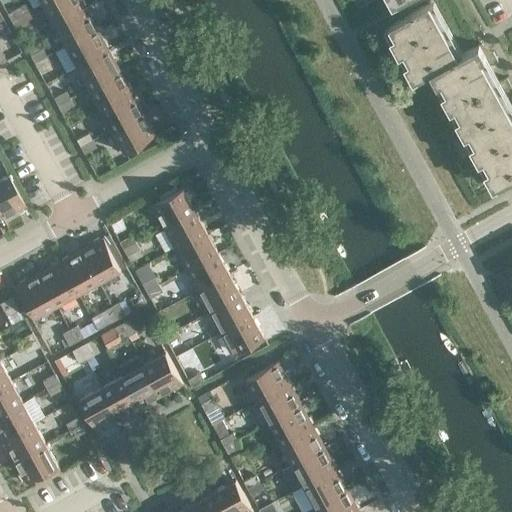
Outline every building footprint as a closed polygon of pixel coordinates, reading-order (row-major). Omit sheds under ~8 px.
[(84,7),(80,0),(47,0),(41,4),(53,25),(84,7)] [(434,1),(429,4),(390,25),(419,79),(431,72),(438,84),(443,81),(500,185),(511,178),(511,104),(504,90),(511,86),(511,85),(507,77),(500,82),(491,65),(498,61),(493,51),(486,56),(479,44),(463,53),(434,1)] [(19,7),(7,13),(10,20),(23,14),(19,7)] [(96,28),(84,7),(53,25),(64,45),(96,28)] [(27,21),(23,14),(10,20),(14,27),(27,21)] [(107,49),(96,28),(64,45),(76,67),(107,49)] [(42,48),(30,55),(34,62),(46,56),(42,48)] [(119,70),(107,49),(76,67),(87,88),(119,70)] [(49,63),(46,56),(34,62),(37,69),(49,63)] [(130,91),(119,70),(87,88),(99,109),(130,91)] [(65,91),(53,97),(57,105),(69,98),(65,91)] [(142,112),(130,91),(99,109),(110,130),(142,112)] [(73,105),(69,98),(57,105),(61,112),(73,105)] [(154,135),(142,112),(110,130),(122,152),(154,135)] [(88,133),(76,139),(80,147),(92,140),(88,133)] [(96,147),(92,140),(80,147),(84,154),(96,147)] [(25,205),(8,174),(0,178),(0,212),(3,217),(25,205)] [(152,205),(164,227),(195,210),(183,188),(152,205)] [(206,231),(195,210),(164,227),(175,248),(206,231)] [(218,252),(206,231),(175,248),(187,269),(218,252)] [(132,235),(120,241),(124,249),(136,242),(132,235)] [(104,238),(82,250),(99,282),(121,270),(104,238)] [(140,249),(136,242),(124,249),(127,256),(140,249)] [(99,282),(82,250),(60,261),(78,293),(99,282)] [(230,273),(218,252),(187,269),(198,290),(230,273)] [(78,293),(60,261),(39,273),(57,304),(78,293)] [(57,304),(39,273),(17,285),(35,316),(57,304)] [(241,294),(230,273),(198,290),(209,311),(241,294)] [(155,277),(143,284),(147,291),(159,284),(155,277)] [(163,291),(159,284),(147,291),(150,298),(163,291)] [(252,315),(241,294),(209,311),(221,332),(252,315)] [(16,303),(13,296),(0,303),(4,310),(16,303)] [(119,302),(112,306),(119,318),(126,314),(119,302)] [(119,318),(112,306),(105,309),(112,322),(119,318)] [(148,319),(144,311),(129,319),(133,327),(148,319)] [(264,337),(252,315),(221,332),(233,354),(264,337)] [(133,327),(129,319),(122,323),(129,335),(136,331),(133,327)] [(173,322),(161,329),(164,336),(177,329),(173,322)] [(129,335),(122,323),(115,327),(122,339),(129,335)] [(77,325),(70,329),(77,341),(84,337),(77,325)] [(77,341),(70,329),(63,333),(70,345),(77,341)] [(181,336),(177,329),(164,336),(168,343),(181,336)] [(36,339),(32,332),(20,339),(24,346),(36,339)] [(40,346),(36,339),(24,346),(28,353),(40,346)] [(93,355),(86,342),(80,346),(86,359),(93,355)] [(86,359),(80,346),(73,350),(79,363),(86,359)] [(183,383),(166,352),(144,364),(161,395),(183,383)] [(0,386),(11,380),(0,359),(0,386)] [(290,383),(278,361),(260,370),(254,373),(246,378),(258,400),(290,383)] [(161,395),(144,364),(123,375),(140,407),(161,395)] [(200,372),(188,379),(192,386),(204,380),(200,372)] [(59,381),(55,374),(43,381),(47,388),(59,381)] [(140,407),(123,375),(102,387),(119,418),(140,407)] [(0,413),(23,401),(11,380),(0,386),(0,413)] [(63,388),(59,381),(47,388),(51,395),(63,388)] [(301,404),(290,383),(258,400),(270,421),(301,404)] [(119,418),(102,387),(80,399),(97,430),(119,418)] [(47,388),(38,393),(42,400),(51,395),(47,388)] [(201,403),(214,396),(210,390),(198,396),(201,403)] [(214,396),(201,403),(205,410),(218,403),(214,396)] [(35,422),(23,401),(0,413),(0,433),(3,439),(35,422)] [(313,425),(301,404),(270,421),(281,442),(313,425)] [(82,423),(78,416),(66,423),(70,430),(82,423)] [(46,443),(35,422),(3,439),(15,460),(46,443)] [(86,430),(82,423),(70,430),(74,437),(86,430)] [(324,446),(313,425),(281,442),(293,463),(324,446)] [(233,432),(221,439),(225,446),(237,439),(233,432)] [(241,446),(237,439),(225,446),(229,453),(241,446)] [(58,465),(46,443),(15,460),(27,482),(58,465)] [(336,467),(324,446),(293,463),(304,484),(336,467)] [(347,488),(336,467),(304,484),(316,505),(347,488)] [(256,474),(244,481),(248,488),(260,481),(256,474)] [(251,511),(253,511),(236,479),(214,491),(225,511),(251,511)] [(264,488),(260,481),(248,488),(252,495),(264,488)] [(354,511),(359,509),(347,488),(316,505),(319,511),(354,511)] [(225,511),(214,491),(193,503),(197,511),(225,511)] [(197,511),(193,503),(176,511),(197,511)]
